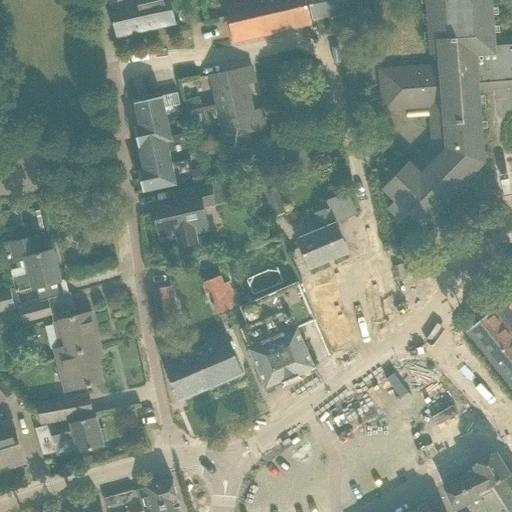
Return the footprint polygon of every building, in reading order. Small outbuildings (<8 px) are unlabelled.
[(174,24),(169,0),(108,0),(116,37),(174,24)] [(311,23),(306,3),(305,0),(245,0),(225,5),(228,22),(233,41),(311,23)] [(308,0),(309,1),(313,20),(349,13),(346,0),(308,0)] [(426,0),(431,53),(439,53),(439,65),(379,69),(383,111),(406,109),(407,117),(430,116),(432,143),(411,164),(408,162),(382,188),(395,200),(387,207),(401,221),(408,213),(423,227),(484,161),(479,84),(511,82),(511,36),(494,38),(490,0),(426,0)] [(210,75),(216,104),(216,105),(250,98),(245,77),(253,75),(251,66),(210,75)] [(134,102),(139,124),(139,125),(167,119),(161,96),(134,102)] [(216,105),(216,104),(193,109),(196,125),(220,120),(224,137),(245,132),(265,128),(262,116),(254,118),(250,98),(216,105)] [(167,119),(139,125),(139,124),(133,126),(138,146),(166,140),(166,141),(171,140),(167,119)] [(309,160),(303,134),(283,138),(289,164),(309,160)] [(258,144),(265,170),(284,165),(278,139),(258,144)] [(138,146),(143,168),(143,169),(171,163),(166,141),(166,140),(138,146)] [(197,147),(188,149),(190,158),(199,156),(197,147)] [(171,163),(143,169),(143,168),(138,169),(142,191),(176,184),(171,163)] [(201,167),(190,170),(193,183),(204,181),(201,167)] [(240,176),(212,181),(216,201),(244,196),(240,176)] [(154,211),(160,239),(178,235),(180,245),(195,241),(193,232),(207,229),(202,205),(213,203),(209,186),(168,195),(171,207),(154,211)] [(264,192),(274,216),(285,212),(275,187),(264,192)] [(297,240),(301,249),(309,267),(347,251),(336,223),(357,214),(348,191),(325,201),(328,208),(315,213),(322,229),(297,240)] [(60,281),(55,264),(59,263),(55,251),(52,252),(51,250),(39,254),(34,236),(9,243),(14,261),(25,258),(29,272),(11,277),(16,292),(33,287),(33,288),(60,281)] [(511,273),(499,290),(508,298),(466,331),(511,388),(511,387),(511,334),(510,332),(511,329),(511,273)] [(238,305),(232,289),(229,281),(223,284),(220,276),(203,282),(206,290),(211,293),(214,301),(213,307),(216,314),(232,308),(232,307),(238,305)] [(240,329),(266,388),(313,367),(296,327),(314,319),(297,281),(240,306),(248,326),(240,329)] [(149,289),(154,327),(174,324),(176,323),(171,286),(169,286),(149,289)] [(0,291),(0,311),(14,308),(10,289),(0,291)] [(52,315),(48,299),(19,307),(23,323),(52,315)] [(53,349),(55,357),(94,347),(91,336),(97,334),(91,311),(58,320),(58,321),(52,322),(59,347),(53,349)] [(243,373),(224,329),(202,338),(205,346),(163,363),(178,401),(243,373)] [(94,347),(55,357),(64,392),(103,382),(94,347)] [(0,376),(0,403),(13,392),(0,376)] [(91,414),(87,394),(36,403),(40,424),(91,414)] [(34,428),(43,455),(57,451),(54,442),(73,437),(77,452),(104,445),(96,416),(77,421),(51,428),(50,424),(34,428)] [(0,471),(16,466),(15,463),(24,460),(18,441),(12,418),(0,422),(4,434),(0,435),(0,471)] [(485,490),(493,485),(510,473),(495,450),(472,465),(475,469),(485,490)] [(478,495),(485,490),(475,469),(467,473),(443,485),(454,510),(479,498),(478,495)] [(493,485),(506,507),(511,502),(511,471),(510,473),(493,485)] [(137,489),(144,511),(178,501),(178,502),(179,501),(172,478),(137,489)] [(117,503),(115,495),(104,498),(106,507),(117,503)] [(65,511),(102,511),(99,499),(64,509),(65,511)] [(144,511),(143,511),(180,511),(178,502),(178,501),(144,511)] [(429,511),(424,502),(405,511),(429,511)]
